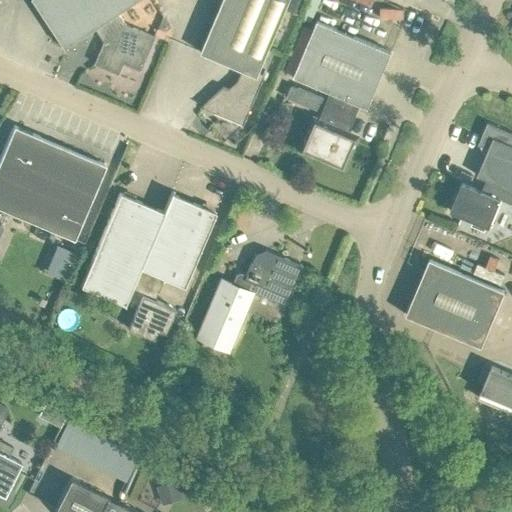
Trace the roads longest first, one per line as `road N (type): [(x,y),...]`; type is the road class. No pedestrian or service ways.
road 1 (residential): [(0,66),(386,231)]
road 2 (unclassified): [(396,511),(399,478),(366,320),(386,231)]
road 3 (unclassified): [(386,231),(465,59)]
